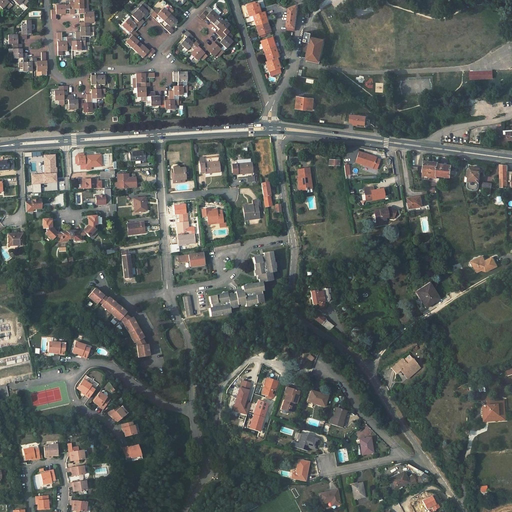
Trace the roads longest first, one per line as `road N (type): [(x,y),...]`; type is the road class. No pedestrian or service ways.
road 1 (unclassified): [(292,236),(294,312),(367,367),(427,461)]
road 2 (residential): [(206,0),(148,65),(63,80),(50,65),(44,0)]
road 3 (residential): [(192,413),(208,470),(217,471),(222,384),(246,360),(278,365)]
road 4 (residential): [(122,443),(72,394),(86,365),(107,366),(156,401),(192,413)]
road 5 (residential): [(321,68),(463,68),(509,54)]
road 6 (secondary): [(272,128),(428,148)]
road 7 (residential): [(157,135),(168,291)]
road 8 (residential): [(292,236),(248,244),(221,280),(168,291)]
road 9 (residential): [(168,291),(187,340),(192,413)]
road 10 (residential): [(319,368),(340,381),(405,457)]
road 11 (residential): [(64,511),(60,465),(50,460),(26,477),(31,511)]
